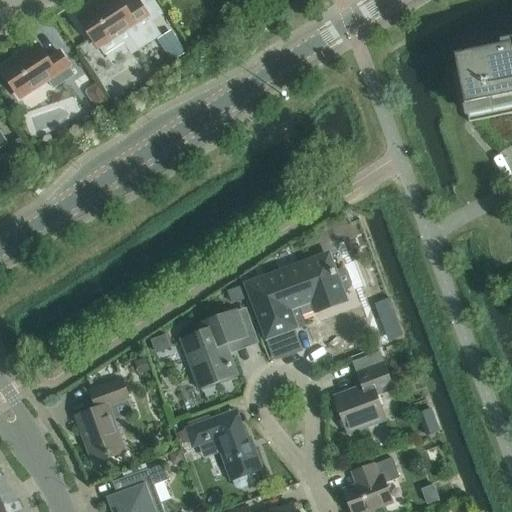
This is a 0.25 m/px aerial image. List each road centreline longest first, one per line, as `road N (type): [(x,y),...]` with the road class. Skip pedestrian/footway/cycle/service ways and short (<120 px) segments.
road 1 (tertiary): [(0,251),(389,0)]
road 2 (residential): [(320,484),(254,412),(259,392),(276,377),(304,378),(317,399)]
road 3 (residential): [(62,511),(0,402)]
